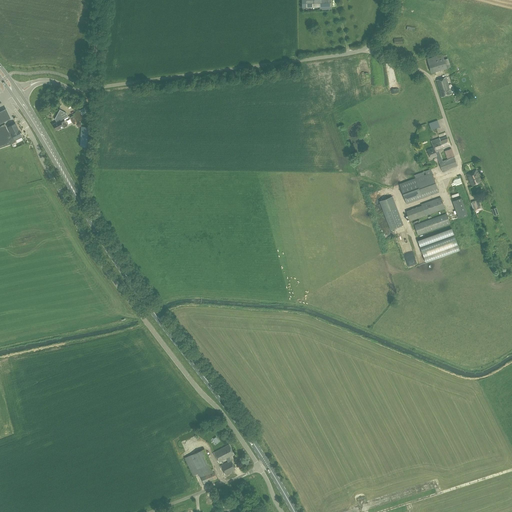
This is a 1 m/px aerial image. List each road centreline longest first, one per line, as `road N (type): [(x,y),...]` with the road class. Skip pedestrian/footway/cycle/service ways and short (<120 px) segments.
road 1 (unclassified): [(6,100),(91,250),(259,467)]
road 2 (unclassified): [(91,88),(365,50),(380,34),(389,0)]
road 3 (primary): [(266,463),(88,216)]
road 4 (primary): [(14,97),(88,216)]
road 5 (primary): [(88,216),(21,95)]
